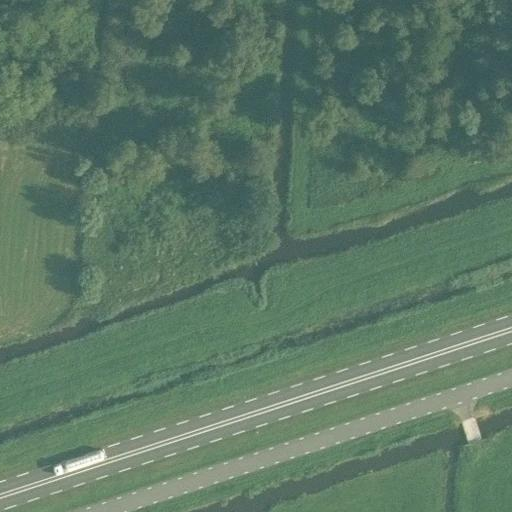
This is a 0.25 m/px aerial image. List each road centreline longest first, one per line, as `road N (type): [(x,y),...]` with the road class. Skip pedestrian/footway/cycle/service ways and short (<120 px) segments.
road 1 (primary): [(0,494),(511,327)]
road 2 (unclassified): [(511,378),(100,511)]
